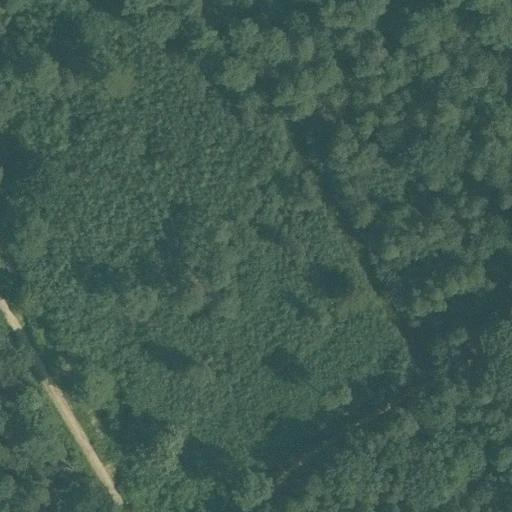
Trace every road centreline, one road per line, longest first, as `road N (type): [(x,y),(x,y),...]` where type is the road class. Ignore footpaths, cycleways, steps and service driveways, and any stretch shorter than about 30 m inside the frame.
road 1 (track): [(430,379),(207,0)]
road 2 (track): [(125,511),(0,299)]
road 3 (track): [(245,511),(303,458),(430,379)]
